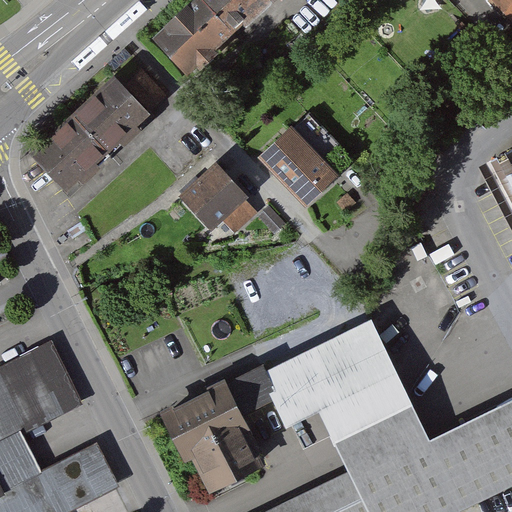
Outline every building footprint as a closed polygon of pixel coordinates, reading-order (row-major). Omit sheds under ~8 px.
[(195,0),(149,41),(188,85),(282,0),(195,0)] [(511,0),(498,0),(511,13),(511,0)] [(115,82),(31,157),(71,201),(155,127),(115,82)] [(297,126),(263,158),(309,207),(344,175),(297,126)] [(511,137),(486,151),(511,200),(511,137)] [(221,166),(182,201),(216,237),(226,228),(236,237),(257,218),(245,205),(251,199),(221,166)] [(290,224),(274,206),(264,216),(279,234),(290,224)] [(358,474),(277,511),(471,511),(511,493),(511,408),(441,442),(382,316),(265,371),(294,432),(330,415),(358,474)] [(0,511),(60,511),(61,511),(119,482),(47,340),(0,364),(0,511)] [(229,381),(167,413),(210,494),(264,466),(248,434),(255,430),(229,381)]
